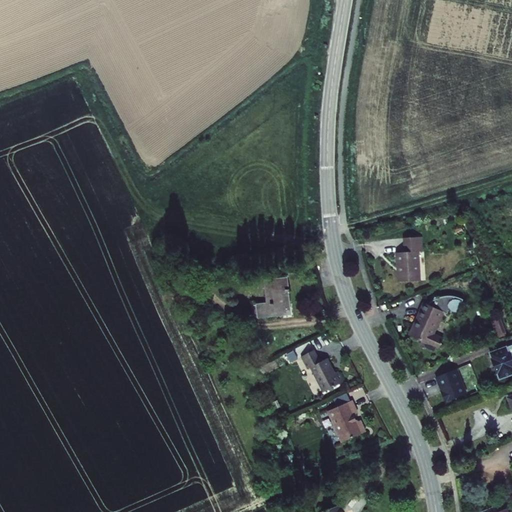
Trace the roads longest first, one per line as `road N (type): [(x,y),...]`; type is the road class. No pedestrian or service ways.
road 1 (tertiary): [(436,511),(417,439),(355,315),(335,253),(326,156),(345,0)]
road 2 (track): [(241,511),(417,439)]
road 3 (track): [(332,232),(511,176)]
